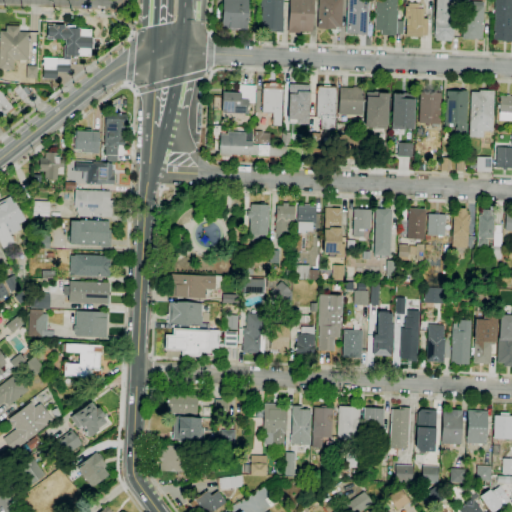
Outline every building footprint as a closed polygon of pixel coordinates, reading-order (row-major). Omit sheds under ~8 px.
[(247,0),(246,31),(230,30),(230,29),(221,28),(222,0),(247,0)] [(282,33),(260,32),(262,4),(260,4),(260,0),(283,0),(282,19),(283,19),(282,33)] [(299,33),(287,33),(288,0),(312,0),(312,32),(300,31),(299,33)] [(335,30),(317,29),(317,0),(341,0),(341,28),(335,27),(335,30)] [(367,0),(366,35),(345,34),(346,0),(367,0)] [(396,36),(381,35),(381,30),(374,30),(375,0),(396,0),(396,21),(402,21),(402,34),(396,34),(396,36)] [(449,41),(435,40),(435,38),(433,38),(434,0),(447,0),(447,9),(448,9),(448,13),(450,13),(450,19),(454,19),(453,39),(449,39),(449,41)] [(511,0),(511,21),(511,42),(501,41),(501,40),(493,40),(494,0),(511,0)] [(482,39),(461,38),(463,5),(470,6),(471,2),(482,2),(482,6),(483,6),(482,39)] [(421,37),(405,37),(406,18),(404,18),(404,7),(407,7),(408,3),(418,4),(417,9),(423,9),(423,19),(427,19),(426,36),(421,35),(421,37)] [(64,43),(65,40),(53,39),(53,40),(46,39),(47,26),(52,26),(52,24),(64,25),(64,28),(79,28),(79,29),(90,29),(90,37),(92,37),(91,48),(89,48),(89,56),(70,55),(70,60),(69,60),(69,64),(70,64),(70,73),(57,72),(57,79),(43,79),(43,66),(41,65),(42,62),(43,62),(43,57),(63,58),(64,46),(65,44),(64,43)] [(13,70),(0,69),(0,31),(6,31),(6,25),(18,26),(18,32),(29,32),(28,61),(13,60),(13,70)] [(35,85),(27,84),(27,78),(26,78),(27,65),(37,66),(35,85)] [(280,126),(272,126),(272,113),(261,112),(263,84),(282,85),(280,126)] [(307,124),(296,124),(297,120),(287,119),(289,84),(309,85),(307,124)] [(21,100),(12,89),(18,85),(22,89),(24,87),(30,94),(21,100)] [(247,114),(221,113),(222,92),(238,93),(238,85),(255,86),(254,103),(248,103),(247,114)] [(334,130),(320,130),(321,117),(316,117),(316,87),(335,88),(334,130)] [(346,118),(340,118),(340,111),(338,111),(339,87),(352,88),(352,87),(357,87),(357,88),(362,88),(361,112),(347,111),(346,118)] [(466,138),(453,137),(454,127),(456,127),(456,123),(454,123),(454,127),(444,126),(444,124),(443,124),(444,110),(445,110),(446,90),(467,91),(465,123),(466,123),(466,138)] [(482,137),(468,137),(471,92),(478,92),(478,90),(493,91),(491,132),(482,131),(482,137)] [(0,118),(0,92),(4,97),(5,95),(9,100),(7,101),(12,108),(0,118)] [(363,128),(386,128),(387,92),(364,92),(363,128)] [(438,126),(431,126),(431,124),(418,123),(419,92),(440,93),(439,124),(438,124),(438,126)] [(390,129),(412,129),(413,99),(401,99),(402,94),(391,93),(390,129)] [(511,121),(499,120),(500,96),(506,96),(506,95),(509,95),(509,97),(511,97),(511,113),(511,121)] [(116,162),(106,161),(107,155),(105,155),(105,148),(103,147),(105,113),(109,111),(111,113),(125,114),(123,155),(117,155),(116,162)] [(424,136),(415,136),(415,128),(424,129),(424,136)] [(98,154),(92,153),(83,152),(83,150),(73,149),(73,144),(68,144),(69,134),(75,134),(75,131),(99,132),(98,154)] [(313,147),(313,148),(327,149),(327,158),(219,154),(219,134),(226,134),(226,131),(245,132),(245,133),(251,133),(250,141),(252,141),(252,145),(285,146),(285,147),(308,148),(308,146),(313,147)] [(269,143),(253,143),(254,131),(262,131),(262,133),(269,133),(269,143)] [(289,144),(281,144),(282,132),(289,132),(289,144)] [(312,146),(313,133),(320,133),(319,146),(312,146)] [(360,159),(335,158),(336,135),(360,136),(360,159)] [(396,156),(409,156),(410,143),(396,142),(396,156)] [(506,171),(502,170),(502,168),(495,167),(496,147),(511,147),(511,168),(506,168),(506,171)] [(57,183),(48,183),(48,178),(44,177),(44,173),(38,172),(39,158),(44,158),(45,152),(58,153),(58,157),(59,157),(58,159),(64,159),(63,168),(58,167),(57,183)] [(491,172),(475,171),(476,169),(470,169),(470,162),(476,163),(476,157),(491,157),(491,172)] [(449,171),(440,171),(441,158),(450,158),(449,171)] [(464,172),(455,171),(456,158),(465,159),(464,172)] [(101,185),(86,184),(86,172),(74,171),(75,163),(92,164),(92,162),(111,164),(111,165),(112,165),(112,171),(114,171),(113,184),(101,184),(101,185)] [(39,189),(32,189),(32,175),(40,175),(39,189)] [(111,217),(92,216),(92,213),(91,213),(90,217),(78,216),(78,215),(77,215),(78,212),(76,212),(76,208),(73,208),(74,190),(109,191),(109,200),(112,201),(111,217)] [(0,201),(11,195),(25,220),(17,224),(20,229),(9,235),(13,242),(2,248),(0,244),(0,201)] [(48,217),(32,216),(33,201),(49,202),(48,217)] [(283,240),(276,240),(277,233),(275,233),(276,205),(282,205),(282,203),(288,203),(287,206),(294,207),(293,224),(291,223),(290,234),(283,234),(283,240)] [(267,235),(249,234),(249,218),(247,218),(247,210),(250,210),(250,204),(268,205),(267,235)] [(304,233),(297,233),(297,224),(297,206),(304,206),(304,204),(309,204),(309,207),(315,207),(315,225),(311,225),(311,231),(304,231),(304,233)] [(344,258),(328,257),(328,253),(323,253),(323,229),(324,229),(325,208),(340,209),(340,228),(341,228),(341,233),(340,233),(340,244),(344,244),(344,258)] [(418,242),(414,242),(415,239),(406,238),(408,208),(425,209),(423,240),(419,239),(418,242)] [(466,248),(451,247),(454,212),(455,212),(455,208),(464,209),(464,211),(468,212),(468,215),(469,215),(466,248)] [(363,241),(360,241),(360,237),(352,237),(353,209),(371,210),(371,220),(369,220),(369,229),(364,229),(363,241)] [(389,256),(374,255),(375,209),(390,210),(389,256)] [(486,247),(477,247),(478,212),(481,212),(482,210),(490,210),(490,216),(493,216),(492,239),(486,239),(486,247)] [(503,230),(511,230),(511,212),(504,212),(503,230)] [(444,236),(426,235),(428,214),(445,215),(444,236)] [(110,248),(100,248),(100,245),(78,245),(78,244),(69,244),(70,221),(80,221),(80,220),(108,221),(108,230),(110,230),(110,248)] [(49,248),(38,248),(39,231),(49,232),(49,248)] [(422,260),(415,259),(415,255),(408,255),(409,246),(415,246),(415,244),(423,244),(422,260)] [(407,259),(398,259),(399,245),(408,245),(407,259)] [(500,261),(489,260),(490,246),(501,247),(500,261)] [(278,263),(268,263),(269,250),(279,251),(278,263)] [(369,259),(362,259),(362,251),(370,252),(369,259)] [(109,277),(73,275),(73,274),(69,274),(70,256),(74,256),(74,254),(110,256),(109,277)] [(395,276),(385,275),(386,260),(396,261),(395,276)] [(317,280),(292,278),(293,264),(309,265),(309,269),(318,270),(317,280)] [(343,281),(332,280),(332,265),(344,265),(343,281)] [(54,279),(41,278),(42,270),(55,271),(54,279)] [(205,299),(170,297),(171,288),(170,288),(170,274),(214,276),(213,289),(205,289),(205,299)] [(10,292),(4,280),(14,275),(20,287),(10,292)] [(0,300),(0,279),(9,295),(0,300)] [(264,294),(243,294),(243,279),(264,279),(264,294)] [(281,304),(269,292),(273,288),(266,288),(266,280),(276,281),(275,286),(280,281),(292,293),(281,304)] [(108,304),(68,303),(69,295),(63,295),(63,286),(68,286),(69,281),(109,283),(108,304)] [(378,306),(370,305),(371,285),(379,285),(378,306)] [(423,303),(425,287),(443,288),(442,304),(423,303)] [(367,305),(352,305),(353,290),(368,291),(367,305)] [(19,304),(13,297),(21,291),(26,298),(19,304)] [(49,309),(36,309),(36,308),(32,308),(32,307),(27,306),(27,300),(32,300),(32,298),(37,298),(37,294),(49,294),(49,309)] [(238,304),(222,303),(222,294),(239,295),(238,304)] [(333,351),(317,351),(318,326),(317,326),(318,295),(341,295),(340,328),(339,328),(339,338),(333,337),(333,351)] [(403,314),(394,313),(396,298),(405,299),(403,314)] [(201,325),(167,323),(168,302),(201,303),(201,317),(201,325)] [(45,338),(27,336),(29,309),(42,310),(42,314),(47,314),(45,338)] [(511,367),(503,367),(503,363),(496,363),(498,337),(499,315),(511,315),(511,309),(511,367)] [(416,361),(407,361),(407,359),(399,359),(400,328),(404,328),(404,317),(406,317),(407,310),(418,311),(416,361)] [(106,338),(74,336),(74,332),(73,332),(73,326),(75,326),(75,311),(107,312),(106,338)] [(391,356),(372,355),(373,334),(376,335),(377,312),(387,312),(387,313),(391,314),(391,324),(392,324),(391,356)] [(263,353),(242,353),(242,327),(245,327),(246,314),(263,314),(262,334),(263,334),(263,353)] [(494,329),(485,328),(486,314),(495,314),(494,329)] [(10,332),(22,323),(17,315),(4,325),(10,332)] [(237,330),(225,329),(225,315),(237,316),(237,330)] [(311,323),(298,323),(299,315),(312,316),(311,323)] [(468,364),(450,363),(452,323),(459,323),(459,320),(470,321),(468,364)] [(287,354),(278,353),(278,350),(270,349),(271,324),(289,325),(287,354)] [(442,363),(425,362),(427,325),(443,326),(442,339),(444,339),(442,363)] [(313,354),(294,353),(295,344),(296,344),(297,334),(300,334),(300,327),(314,328),(313,335),(314,335),(313,354)] [(199,357),(180,356),(181,351),(164,350),(164,335),(172,336),(172,328),(218,330),(217,348),(210,348),(210,353),(200,352),(199,357)] [(360,358),(342,357),(343,329),(362,330),(360,358)] [(236,347),(223,347),(224,331),(236,332),(236,347)] [(490,364),(472,363),(472,355),(470,355),(471,348),(473,348),(473,339),(491,340),(490,364)] [(100,376),(63,374),(64,364),(78,364),(79,353),(61,352),(62,344),(102,346),(101,354),(99,354),(98,370),(100,370),(100,376)] [(15,370),(9,361),(20,353),(26,362),(15,370)] [(32,376),(23,365),(33,356),(43,368),(32,376)] [(0,404),(0,385),(15,374),(28,390),(8,406),(6,403),(5,404),(4,402),(0,404)] [(196,415),(166,414),(167,394),(197,395),(196,415)] [(226,416),(213,416),(214,399),(226,400),(226,416)] [(12,451),(2,439),(15,430),(13,427),(12,428),(8,422),(9,421),(7,419),(30,402),(34,408),(40,403),(53,421),(12,451)] [(89,438),(80,426),(77,428),(70,417),(90,402),(95,409),(98,408),(109,423),(89,438)] [(283,445),(271,445),(272,433),(262,433),(264,403),(280,404),(279,407),(286,408),(284,433),(283,433),(283,445)] [(309,445),(290,444),(292,406),(302,406),(302,409),(310,410),(309,445)] [(321,448),(311,448),(313,407),(320,407),(321,406),(332,406),(330,438),(322,437),(321,448)] [(358,441),(336,440),(338,406),(359,407),(358,441)] [(54,418),(50,411),(56,408),(60,415),(54,418)] [(382,436),(362,435),(363,408),(383,409),(382,436)] [(407,449),(388,448),(390,409),(399,409),(399,408),(409,408),(407,449)] [(433,452),(414,451),(417,410),(425,410),(425,409),(436,410),(433,452)] [(460,444),(440,443),(442,412),(451,412),(451,410),(462,411),(460,444)] [(485,444),(465,443),(467,411),(487,411),(485,444)] [(511,438),(492,438),(493,416),(499,416),(499,413),(508,413),(508,416),(511,416),(511,438)] [(177,440),(172,440),(172,421),(173,419),(174,417),(176,416),(178,416),(200,417),(199,427),(203,428),(202,439),(177,438),(177,440)] [(64,457),(54,443),(71,430),(81,444),(64,457)] [(234,442),(221,442),(221,430),(234,431),(234,442)] [(19,457),(15,452),(34,437),(39,443),(30,450),(30,449),(19,457)] [(183,472),(159,471),(159,462),(158,462),(159,445),(184,446),(183,472)] [(360,468),(345,468),(345,451),(360,452),(360,468)] [(91,488),(88,484),(84,486),(78,478),(82,475),(76,467),(96,452),(106,466),(103,468),(109,475),(91,488)] [(293,476),(284,475),(285,452),(295,453),(293,476)] [(29,486),(14,465),(29,454),(44,475),(29,486)] [(265,476),(249,476),(251,455),(266,456),(265,476)] [(511,474),(501,474),(502,458),(511,458),(511,474)] [(210,478),(208,466),(226,464),(227,470),(216,472),(216,477),(210,478)] [(411,482),(394,481),(395,465),(412,466),(411,482)] [(437,483),(421,483),(422,466),(438,467),(437,483)] [(490,481),(476,481),(476,466),(490,466),(490,481)] [(463,483),(450,482),(451,468),(464,469),(463,483)] [(192,481),(191,473),(205,471),(206,480),(192,481)] [(242,486),(218,490),(216,479),(241,475),(242,486)] [(279,485),(270,491),(266,485),(275,478),(279,485)] [(464,484),(467,488),(470,486),(478,497),(473,500),(481,511),(458,511),(457,510),(464,505),(461,500),(465,497),(459,488),(464,484)] [(491,511),(489,511),(479,496),(488,490),(490,492),(499,487),(507,500),(499,506),(500,507),(491,511)] [(397,510),(387,497),(399,488),(409,501),(397,510)] [(212,511),(193,511),(188,504),(206,491),(210,496),(217,491),(225,503),(212,511)] [(359,511),(332,511),(363,491),(372,503),(359,511)]
